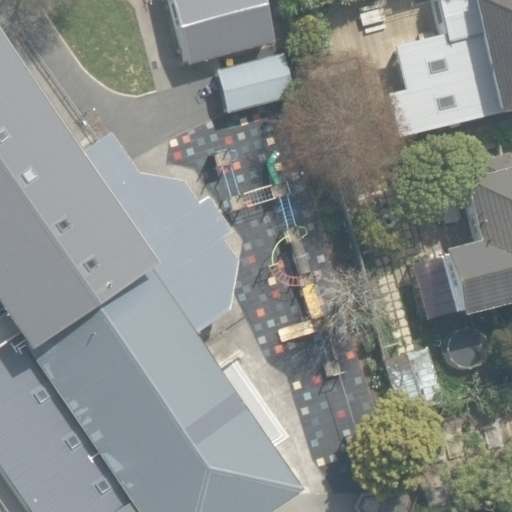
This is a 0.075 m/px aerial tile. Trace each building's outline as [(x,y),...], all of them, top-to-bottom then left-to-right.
[(166,0),(184,64),(269,41),(257,0),(166,0)] [(417,91),(425,127),(511,107),(511,0),(431,0),(438,27),(419,31),(422,43),(395,49),(405,93),(417,91)] [(214,71),(224,112),(291,96),(280,54),(214,71)] [(68,168),(0,68),(0,480),(21,511),(125,511),(127,511),(262,511),(292,492),(184,336),(216,314),(224,265),(209,241),(220,233),(198,205),(187,212),(172,189),(120,179),(99,148),(68,168)] [(441,128),(444,146),(468,141),(465,123),(441,128)] [(409,268),(422,324),(452,316),(453,320),(511,306),(511,168),(503,171),(500,158),(468,165),(472,181),(453,186),(467,246),(432,254),(434,262),(409,268)] [(384,356),(397,412),(437,402),(424,346),(384,356)]
